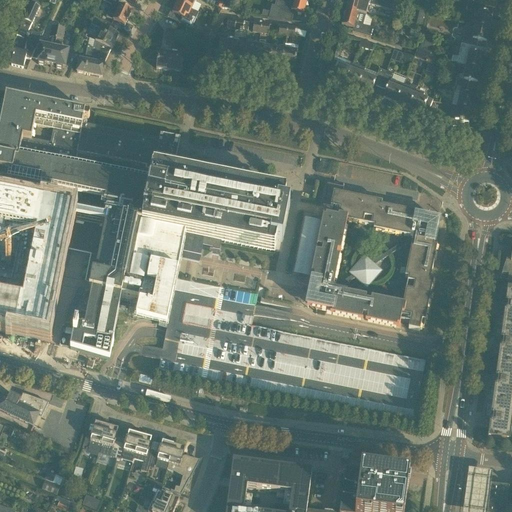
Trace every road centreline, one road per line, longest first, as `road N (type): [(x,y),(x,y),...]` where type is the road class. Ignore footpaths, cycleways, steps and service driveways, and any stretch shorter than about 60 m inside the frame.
road 1 (tertiary): [(444,454),(225,423)]
road 2 (residential): [(294,122),(100,93)]
road 3 (residential): [(434,175),(294,122)]
road 4 (tertiary): [(458,390),(477,246)]
road 5 (residential): [(303,89),(428,136),(425,145)]
road 6 (residential): [(219,445),(115,412),(114,392)]
